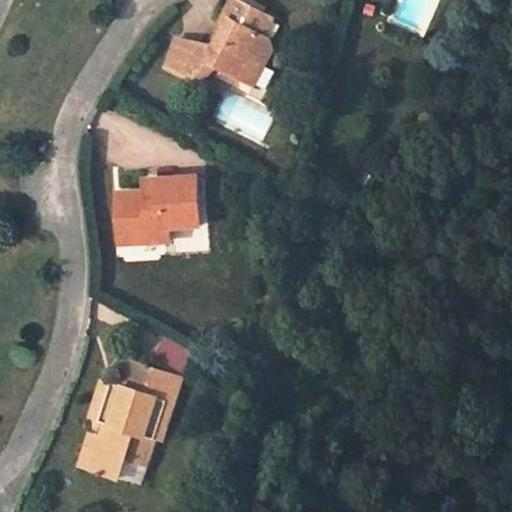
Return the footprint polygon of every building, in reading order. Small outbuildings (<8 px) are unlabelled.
[(251,76),(263,56),(277,65),(286,51),(287,41),(282,36),(295,16),(270,0),(244,0),(234,15),(235,23),(228,35),(184,30),(177,57),(211,79),(230,63),(251,76)] [(277,65),(263,56),(251,76),(264,85),(277,65)] [(177,238),(177,227),(206,226),(204,173),(164,176),(166,194),(155,196),(154,191),(127,191),(127,211),(136,212),(137,231),(154,231),(154,240),(177,238)] [(153,177),(154,191),(155,196),(166,194),(164,176),(153,177)] [(127,211),(129,241),(154,240),(154,231),(137,231),(136,212),(127,211)] [(187,375),(197,346),(169,330),(159,364),(187,375)] [(113,375),(97,414),(117,421),(113,432),(100,427),(87,460),(119,471),(127,453),(147,461),(172,399),(178,401),(187,375),(159,364),(131,353),(122,378),(113,375)]
